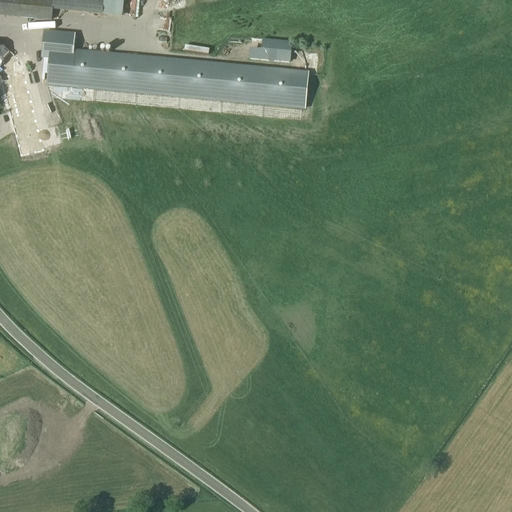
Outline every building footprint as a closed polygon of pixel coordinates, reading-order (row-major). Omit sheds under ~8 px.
[(0,0),(0,15),(52,21),(53,11),(103,16),(104,0),(0,0)] [(305,110),(308,75),(77,54),(79,38),(53,35),(50,59),(55,60),(52,85),(305,110)] [(292,45),(292,44),(262,41),(262,42),(261,51),(249,50),(248,61),(268,63),(274,64),(274,63),(290,64),(292,45)] [(0,70),(12,56),(0,48),(0,70)] [(0,77),(10,119),(42,111),(28,57),(18,60),(12,56),(0,70),(0,77)]
